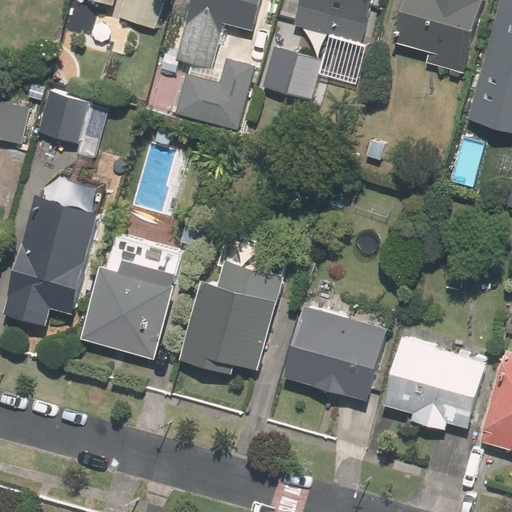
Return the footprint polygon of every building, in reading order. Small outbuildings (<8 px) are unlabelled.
[(164,0),(124,0),(120,18),(157,28),(164,0)] [(213,66),(225,24),(255,32),(263,0),(189,0),(186,13),(174,56),(213,66)] [(299,0),(293,24),(362,43),(374,0),(299,0)] [(406,0),(395,42),(429,51),(426,63),(464,73),(467,62),(469,62),(486,0),(406,0)] [(511,0),(501,0),(469,120),(511,131),(511,0)] [(322,60),(274,46),(262,87),(311,100),(322,60)] [(255,77),(228,70),(220,101),(246,108),(255,77)] [(93,100),(53,90),(41,133),(81,144),(93,100)] [(0,137),(22,143),(32,107),(0,98),(0,137)] [(177,127),(161,123),(156,141),(172,145),(177,127)] [(387,145),(371,140),(367,156),(383,161),(387,145)] [(98,213),(35,196),(8,295),(9,296),(4,314),(46,325),(51,307),(71,313),(98,213)] [(213,222),(189,215),(182,242),(206,248),(213,222)] [(117,234),(108,268),(101,266),(81,339),(156,359),(176,287),(172,286),(181,251),(117,234)] [(276,303),(275,303),(283,275),(225,259),(217,287),(201,282),(180,360),(255,380),(276,303)] [(387,328),(305,306),(285,379),(367,401),(387,328)] [(445,430),(446,423),(468,429),(487,360),(403,337),(384,406),(413,414),(411,421),(445,430)] [(479,444),(511,452),(511,352),(505,351),(479,444)]
